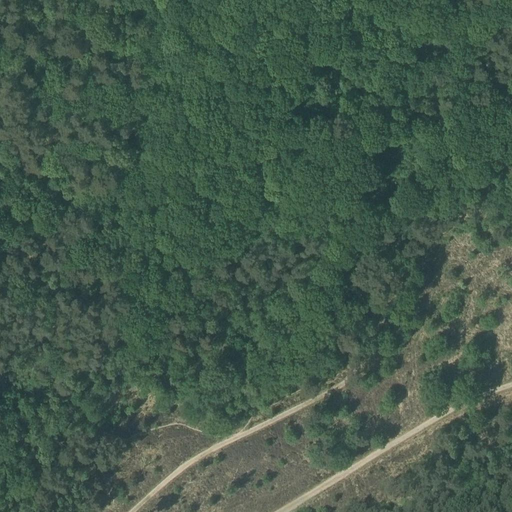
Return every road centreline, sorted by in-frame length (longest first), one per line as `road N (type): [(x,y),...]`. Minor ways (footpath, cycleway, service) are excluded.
road 1 (track): [(511,5),(428,84),(425,99),(460,203),(398,266),(353,382),(200,454),(131,511)]
road 2 (track): [(282,511),(511,387)]
